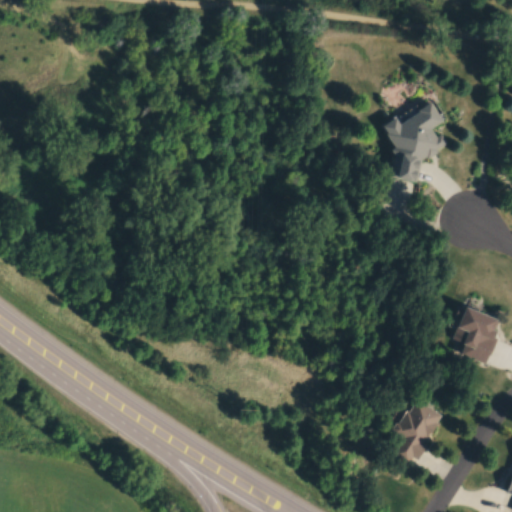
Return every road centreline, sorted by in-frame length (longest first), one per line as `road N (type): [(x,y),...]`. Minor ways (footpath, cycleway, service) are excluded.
road 1 (primary): [(281,511),(113,405),(0,320)]
road 2 (primary): [(113,405),(212,511)]
road 3 (residential): [(511,401),(435,511)]
